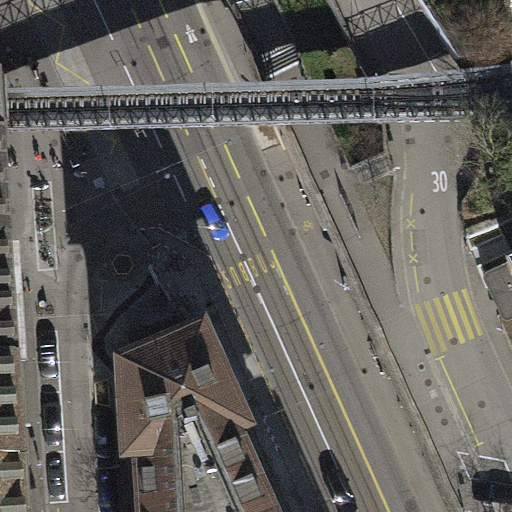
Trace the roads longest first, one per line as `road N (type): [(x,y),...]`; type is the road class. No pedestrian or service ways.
road 1 (residential): [(511,462),(443,301),(429,115),(373,0)]
road 2 (residential): [(192,146),(108,217),(73,273),(79,511)]
road 3 (tertiary): [(192,146),(358,511)]
road 4 (tertiary): [(130,0),(192,146)]
